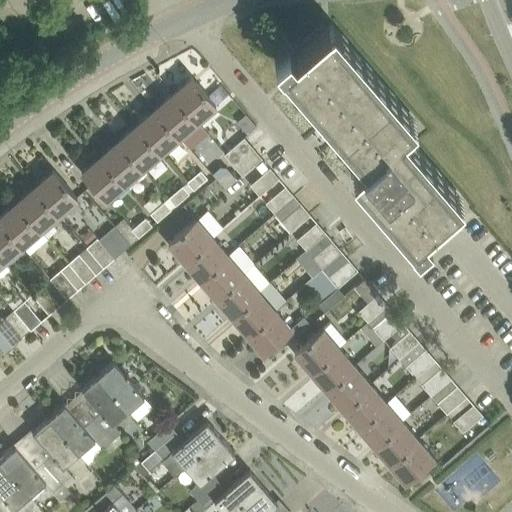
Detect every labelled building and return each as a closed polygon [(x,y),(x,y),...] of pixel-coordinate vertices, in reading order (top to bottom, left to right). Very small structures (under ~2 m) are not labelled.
[(424,230),(459,200),(400,131),(412,121),(328,24),(293,54),(288,48),(289,47),(288,46),(275,58),(275,59),(280,55),(368,157),(355,167),(356,168),(351,172),(375,200),(380,195),(421,243),(416,247),(417,248),(431,236),(430,235),(429,236),(424,230)] [(174,91),(198,119),(216,103),(192,75),(174,91)] [(174,91),(155,107),(179,135),(198,119),(174,91)] [(179,135),(155,107),(137,123),(161,151),(179,135)] [(245,113),(237,120),(247,133),(256,125),(245,113)] [(143,167),(161,151),(137,123),(118,139),(143,167)] [(244,136),(225,153),(233,163),(253,146),(244,136)] [(124,183),(143,167),(118,139),(100,154),(124,183)] [(233,163),(242,174),(262,157),(253,146),(233,163)] [(124,183),(100,154),(82,170),(106,198),(124,183)] [(251,184),(260,194),(279,177),(270,167),(251,184)] [(53,168),(35,184),(60,213),(78,198),(67,183),(53,168)] [(207,177),(200,169),(187,181),(193,188),(207,177)] [(60,213),(35,184),(17,200),(42,229),(60,213)] [(175,204),(189,192),(182,184),(168,196),(175,204)] [(286,185),(266,201),(275,212),(295,195),(286,185)] [(0,214),(0,217),(23,244),(42,229),(17,200),(0,214)] [(170,208),(164,201),(151,212),(157,220),(170,208)] [(310,214),(301,203),(282,220),(291,230),(310,214)] [(146,216),(133,227),(124,217),(115,224),(131,242),(152,224),(146,216)] [(0,254),(4,260),(23,244),(0,217),(0,254)] [(197,217),(169,241),(185,260),(213,235),(197,217)] [(317,221),(297,238),(306,249),(326,232),(317,221)] [(90,229),(82,236),(88,242),(96,235),(90,229)] [(185,260),(200,278),(228,254),(213,235),(185,260)] [(104,266),(114,257),(99,238),(97,237),(87,246),(104,266)] [(341,250),(333,239),(313,256),(322,266),(341,250)] [(358,269),(348,258),(341,250),(322,266),(322,267),(312,276),(304,283),(311,291),(320,301),(338,286),(358,269)] [(79,252),(68,262),(85,282),(96,272),(79,252)] [(216,296),(244,272),(228,254),(200,278),(216,296)] [(61,268),(50,277),(67,297),(78,288),(61,268)] [(232,314),(259,290),(244,272),(216,296),(232,314)] [(247,332),(275,308),(286,299),(270,281),(259,290),(232,314),(247,332)] [(43,284),(32,293),(49,313),(60,304),(43,284)] [(378,293),(359,309),(368,320),(388,303),(378,293)] [(24,299),(14,309),(31,328),(42,319),(24,299)] [(291,327),(275,308),(247,332),(263,351),(289,328),(296,335),(311,323),(305,315),(291,327)] [(403,321),(394,311),(374,328),(384,338),(403,321)] [(6,315),(0,320),(0,330),(12,344),(23,335),(6,315)] [(403,321),(391,332),(398,340),(410,329),(403,321)] [(322,327),(303,343),(295,351),(311,369),(339,345),(322,327)] [(398,340),(390,346),(400,357),(419,340),(410,329),(398,340)] [(354,364),(339,345),(311,369),(326,388),(354,364)] [(426,348),(407,365),(416,376),(435,359),(426,348)] [(114,359),(98,374),(128,408),(144,394),(127,374),(129,373),(127,370),(125,372),(114,359)] [(370,382),(354,364),(326,388),(342,406),(370,382)] [(431,394),(451,377),(442,366),(422,383),(431,394)] [(93,418),(112,439),(122,431),(113,421),(128,408),(98,374),(82,387),(102,411),(93,418)] [(370,382),(342,406),(358,425),(386,401),(370,382)] [(467,395),(458,384),(438,401),(447,412),(467,395)] [(402,419),(386,401),(358,425),(374,443),(402,419)] [(65,402),(48,416),(79,451),(95,437),(104,447),(112,439),(93,418),(85,425),(65,402)] [(474,403),(454,420),(463,431),(483,414),(474,403)] [(53,453),(45,460),(72,491),(72,490),(64,481),(73,473),(65,464),(79,451),(48,416),(33,430),(53,453)] [(174,450),(187,465),(221,435),(207,419),(184,439),(177,431),(157,449),(155,448),(141,459),(149,469),(164,458),(174,450)] [(374,443),(390,461),(418,437),(402,419),(374,443)] [(148,439),(155,448),(157,449),(177,431),(169,421),(148,439)] [(191,488),(199,498),(219,480),(212,471),(235,451),(221,435),(187,465),(200,480),(191,488)] [(418,437),(390,461),(406,480),(434,456),(418,437)] [(72,491),(45,460),(36,467),(16,444),(0,458),(0,460),(30,494),(46,479),(63,498),(72,491)] [(130,460),(134,464),(139,460),(135,456),(130,460)] [(0,491),(4,496),(0,498),(0,507),(4,511),(27,511),(37,503),(30,494),(0,460),(0,491)] [(149,469),(141,460),(135,465),(143,475),(149,469)] [(216,499),(227,511),(230,511),(263,484),(249,468),(226,488),(219,480),(199,498),(206,507),(216,499)] [(99,511),(132,511),(137,508),(123,492),(115,483),(109,488),(93,501),(101,510),(99,511)] [(264,511),(277,501),(263,484),(230,511),(264,511)]
